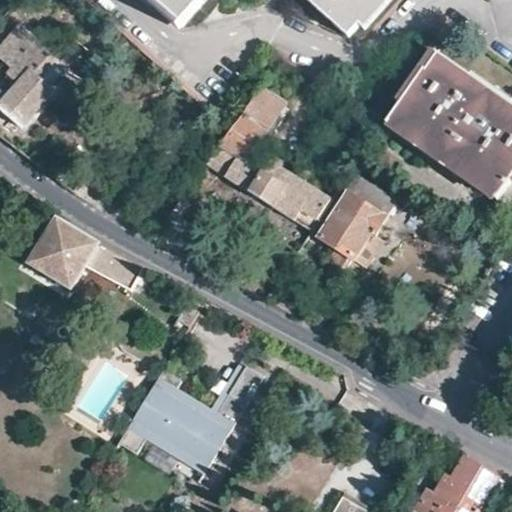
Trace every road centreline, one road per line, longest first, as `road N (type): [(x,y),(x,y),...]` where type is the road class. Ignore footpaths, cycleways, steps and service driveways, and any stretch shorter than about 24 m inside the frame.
road 1 (residential): [(511,451),(445,421),(0,158)]
road 2 (residential): [(428,0),(371,60),(355,66),(340,66),(275,29),(173,44),(122,0)]
